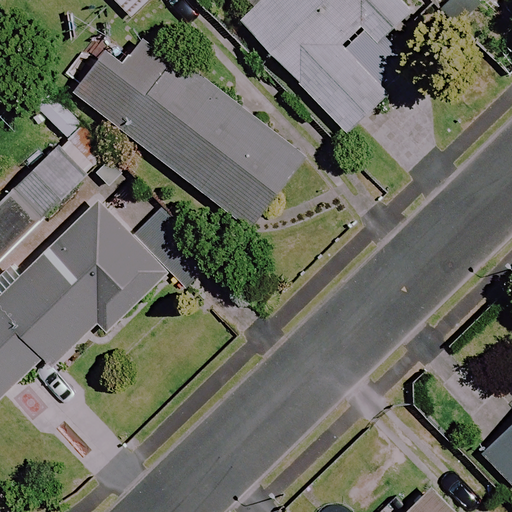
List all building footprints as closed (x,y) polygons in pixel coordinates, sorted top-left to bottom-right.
[(149,0),(111,0),(133,19),(149,0)] [(413,11),(403,0),(261,0),(239,20),(343,134),(410,72),(381,41),(413,11)] [(303,157),(130,24),(75,96),(249,229),(303,157)] [(0,403),(41,364),(49,372),(96,326),(104,335),(167,275),(96,202),(20,275),(0,253),(88,169),(65,145),(7,201),(0,193),(0,403)] [(511,426),(481,455),(511,487),(511,426)] [(447,511),(426,490),(403,511),(447,511)]
